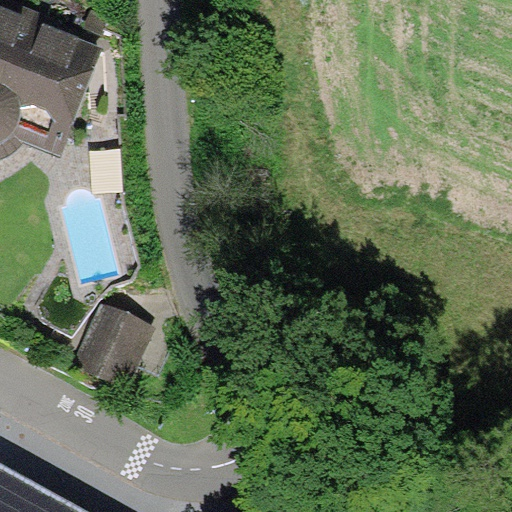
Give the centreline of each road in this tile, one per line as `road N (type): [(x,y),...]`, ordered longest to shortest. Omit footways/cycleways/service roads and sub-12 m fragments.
road 1 (residential): [(266,450),(204,335),(163,179),(148,0)]
road 2 (residential): [(0,389),(117,452),(179,475),(228,469),(266,450)]
road 3 (residential): [(372,511),(266,450)]
